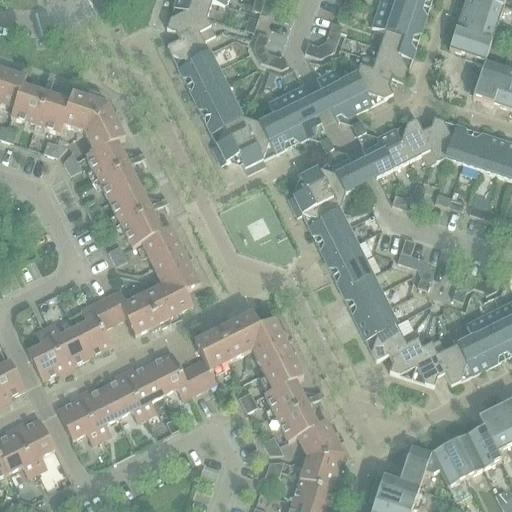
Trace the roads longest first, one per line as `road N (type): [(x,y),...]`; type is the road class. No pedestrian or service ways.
road 1 (residential): [(218,511),(231,465),(212,432),(97,486),(76,475),(1,321),(5,308),(68,275),(71,258),(42,196),(0,176)]
road 2 (residential): [(511,264),(384,221),(344,138)]
road 3 (residential): [(337,142),(294,51),(308,0)]
road 4 (residential): [(201,204),(337,142)]
